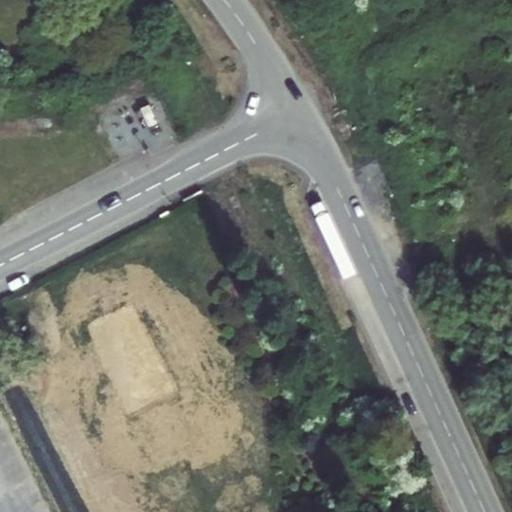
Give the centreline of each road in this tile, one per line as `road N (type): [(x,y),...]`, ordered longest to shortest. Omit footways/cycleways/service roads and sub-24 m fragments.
road 1 (tertiary): [(483,511),(298,111)]
road 2 (unclassified): [(0,265),(298,111)]
road 3 (tertiary): [(298,111),(222,0)]
